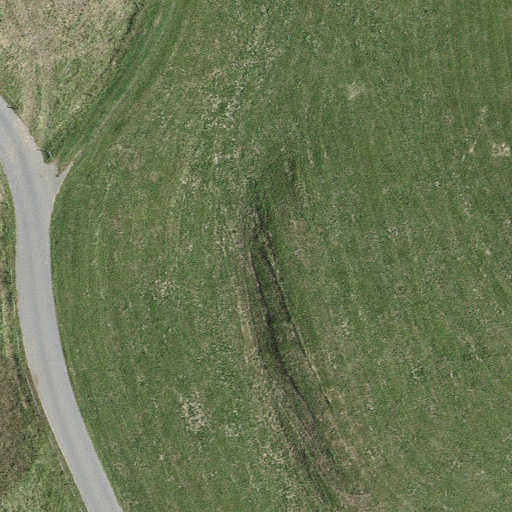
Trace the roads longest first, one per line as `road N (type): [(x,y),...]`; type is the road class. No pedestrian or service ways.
road 1 (residential): [(0,125),(28,167),(34,198),(37,337),(59,408),(109,511)]
road 2 (track): [(163,0),(148,47),(34,198)]
